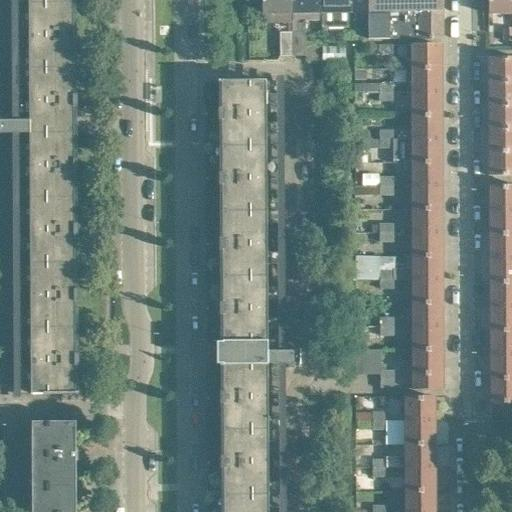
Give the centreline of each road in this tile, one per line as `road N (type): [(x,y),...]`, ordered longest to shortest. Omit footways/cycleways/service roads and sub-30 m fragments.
road 1 (residential): [(470,511),(463,0)]
road 2 (residential): [(184,511),(180,0)]
road 3 (residential): [(135,511),(133,0)]
